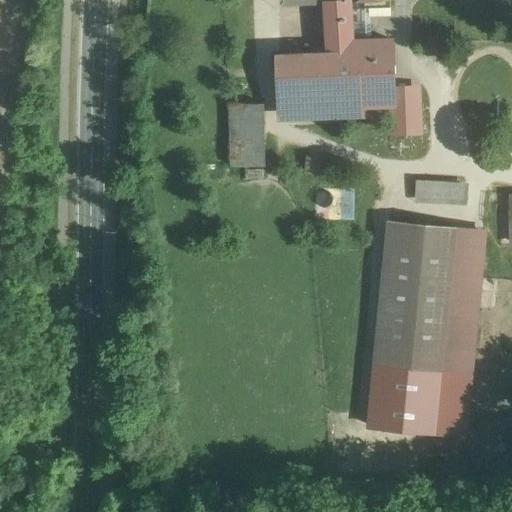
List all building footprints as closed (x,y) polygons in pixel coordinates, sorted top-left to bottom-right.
[(325,0),(328,33),(352,31),(350,0),(325,0)] [(350,0),(352,31),(353,40),(373,40),(371,11),(365,11),(364,0),(350,0)] [(390,0),(364,0),(365,11),(371,11),(391,11),(390,0)] [(329,51),(280,53),(282,111),(355,108),(353,40),(352,31),(328,33),(329,51)] [(442,31),(429,32),(429,41),(441,41),(442,31)] [(373,40),(353,40),(355,108),(365,108),(365,103),(392,102),(394,96),(392,39),(373,40)] [(263,102),(230,103),(232,165),(246,165),(266,164),(263,102)] [(323,159),(308,157),(307,171),(322,172),(323,159)] [(263,169),(246,169),(246,177),(263,177),(263,169)] [(467,185),(418,182),(417,195),(466,198),(467,185)] [(484,232),(391,223),(378,362),(470,371),(480,273),(484,232)] [(423,483),(333,480),(332,502),(422,506),(423,483)]
